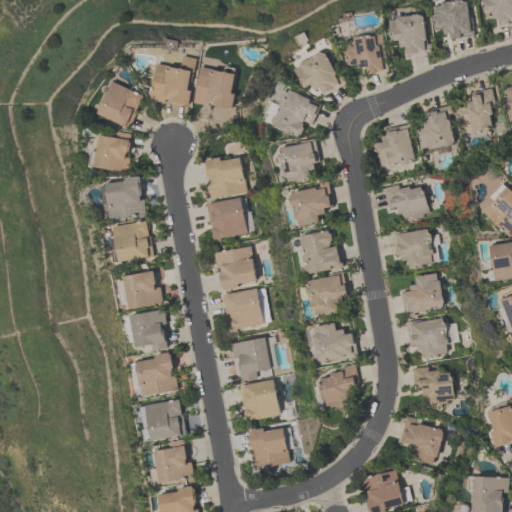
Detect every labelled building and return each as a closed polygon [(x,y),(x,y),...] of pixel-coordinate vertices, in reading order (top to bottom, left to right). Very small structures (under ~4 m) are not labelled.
[(468,0),(470,17),(472,16),(475,36),(451,39),(450,33),(445,33),(444,27),(435,28),(434,16),(436,16),(435,6),(443,6),(442,3),(456,1),(456,0),(461,0),(462,1),(468,0)] [(484,0),(511,0),(511,24),(500,26),(500,23),(502,23),(501,16),(494,16),(493,10),(486,11),(484,0)] [(432,52),(407,55),(406,46),(401,47),(400,40),(392,41),(390,20),(397,19),(397,17),(422,14),(422,16),(424,16),(424,21),(425,21),(427,44),(431,43),(432,52)] [(384,33),(390,70),(368,74),(366,66),(359,68),(358,64),(350,65),(350,64),(347,64),(345,51),(347,51),(346,46),(350,46),(349,37),(371,33),(372,35),(384,33)] [(295,69),(301,66),(300,63),(313,56),(314,55),(320,52),(321,52),(323,51),(324,53),(325,52),(337,74),(335,74),(338,80),(344,77),(347,83),(324,95),(320,88),(315,91),(311,84),(305,88),(295,69)] [(189,104),(186,104),(186,105),(172,103),(172,101),(170,101),(170,100),(166,99),(165,102),(150,99),(153,83),(153,79),(155,79),(158,63),(182,68),(184,56),(197,58),(189,104)] [(194,103),(197,86),(196,86),(197,83),(198,83),(201,67),(224,72),(225,67),(235,69),(234,73),(235,73),(235,75),(237,76),(235,85),(233,85),(231,93),(235,93),(232,108),(229,107),(228,109),(213,105),(213,103),(209,102),(208,106),(194,103)] [(130,126),(127,124),(126,126),(98,113),(102,104),(101,103),(103,99),(105,99),(113,81),(144,95),(137,110),(138,110),(130,126)] [(491,88),(495,104),(490,105),(492,114),(489,115),(492,125),(489,126),(489,128),(471,133),(470,132),(463,133),(460,120),(459,121),(456,108),(463,106),(462,102),(472,100),(471,92),(491,88)] [(321,104),(312,124),(304,120),(303,123),(304,123),(303,126),(304,128),(302,133),(299,134),(298,136),(272,124),(273,122),(272,120),(275,115),(276,115),(280,106),(278,105),(285,91),(288,92),(289,89),(321,104)] [(452,144),(451,144),(450,145),(445,147),(444,146),(429,149),(428,146),(420,148),(416,129),(424,127),(422,121),(429,119),(427,110),(450,105),(452,113),(448,114),(454,141),(452,142),(452,144)] [(415,159),(412,160),(410,163),(405,164),(402,163),(402,165),(390,168),(389,164),(380,166),(378,157),(377,157),(374,143),(382,141),(381,135),(386,134),(386,131),(397,129),(397,130),(407,128),(415,159)] [(122,171),(94,166),(94,165),(89,164),(92,150),(97,151),(100,134),(116,137),(117,131),(131,134),(130,141),(131,141),(130,151),(126,150),(122,171)] [(283,175),(278,154),(280,151),(280,148),(300,144),(300,141),(315,138),(320,162),(314,163),(315,169),(309,171),(311,179),(298,182),(297,180),(288,182),(286,174),(283,175)] [(206,160),(220,157),(220,161),(240,157),(247,191),(230,194),(230,195),(227,196),(227,195),(210,198),(207,183),(211,183),(210,179),(209,179),(208,176),(207,176),(205,164),(207,163),(206,160)] [(110,217),(107,194),(106,194),(106,190),(107,190),(106,183),(125,181),(125,177),(140,176),(142,195),(140,196),(140,199),(144,199),(145,214),(110,217)] [(332,206),(324,207),(324,213),(318,214),(319,222),(299,226),(298,218),(295,219),(292,203),(291,203),(290,194),(292,193),(292,191),(316,187),(316,189),(320,188),(319,182),(328,181),(332,206)] [(388,209),(383,188),(397,184),(398,188),(409,186),(409,189),(422,186),(429,213),(423,214),(423,217),(417,218),(417,220),(404,223),(404,221),(400,222),(396,207),(388,209)] [(484,210),(509,185),(511,187),(511,234),(511,235),(484,210)] [(214,238),(211,223),(209,223),(205,203),(241,196),(244,212),(243,212),(247,232),(214,238)] [(113,226),(146,220),(146,222),(148,222),(149,229),(147,229),(149,236),(150,236),(154,257),(146,258),(146,257),(119,262),(119,260),(113,261),(111,250),(117,249),(113,226)] [(409,268),(408,259),(402,260),(401,254),(395,255),(391,232),(406,230),(407,232),(427,228),(427,232),(430,234),(433,253),(429,253),(431,262),(421,264),(421,266),(409,268)] [(343,266),(306,273),(302,256),(304,255),(302,244),(300,244),(299,239),(300,238),(300,235),(328,230),(329,232),(331,234),(332,239),(331,242),(331,244),(329,244),(329,247),(338,245),(343,266)] [(491,244),(511,240),(511,277),(496,280),(491,244)] [(256,280),(237,284),(238,287),(223,290),(223,287),(221,288),(219,274),(220,273),(220,271),(221,271),(220,267),(219,268),(219,267),(216,267),(214,253),(230,250),(230,249),(233,248),(234,249),(250,246),(256,280)] [(162,301),(129,307),(124,276),(154,270),(156,284),(154,284),(155,288),(160,287),(162,301)] [(309,284),(308,281),(329,276),(329,274),(342,272),(347,295),(342,296),(343,302),(337,303),(339,312),(326,315),(325,313),(316,315),(314,306),(310,307),(307,292),(306,293),(305,288),(307,287),(309,284)] [(435,273),(436,281),(438,281),(441,296),(442,297),(443,302),(442,303),(443,307),(413,312),(414,316),(406,318),(401,293),(410,291),(409,286),(416,284),(415,276),(435,273)] [(222,294),(228,293),(228,294),(256,288),(263,323),(229,330),(222,294)] [(511,322),(503,299),(511,294),(511,322)] [(167,347),(148,351),(147,345),(136,347),(129,315),(164,308),(167,323),(161,324),(162,328),(164,328),(167,347)] [(406,322),(421,319),(421,322),(442,318),(443,321),(446,324),(449,344),(445,344),(447,353),(437,354),(437,356),(424,358),(423,356),(422,355),(421,351),(422,350),(416,351),(415,344),(410,345),(406,322)] [(348,356),(321,361),(319,360),(313,334),(316,334),(314,326),(335,322),(336,330),(344,329),(345,334),(354,332),(358,352),(356,353),(357,358),(349,360),(348,356)] [(242,381),(239,361),(240,361),(239,357),(234,358),(231,344),(264,338),(270,369),(255,372),(257,378),(242,381)] [(179,389),(143,396),(139,372),(134,373),(132,364),(137,363),(137,361),(156,358),(155,354),(169,352),(170,355),(171,354),(175,376),(176,375),(179,389)] [(356,363),(360,386),(351,388),(352,394),(350,395),(352,405),(338,408),(337,406),(331,407),(330,404),(325,405),(320,383),(322,383),(321,379),(332,376),(331,373),(339,372),(338,367),(356,363)] [(447,403),(441,403),(441,405),(428,406),(428,404),(426,404),(425,396),(422,396),(421,389),(414,389),(412,368),(428,367),(428,370),(439,370),(439,373),(450,372),(450,376),(452,379),(453,400),(447,400),(447,403)] [(239,385),(244,384),(244,385),(273,379),(280,414),(247,420),(244,405),(243,405),(239,385)] [(146,405),(179,399),(182,415),(183,414),(187,435),(181,436),(181,435),(145,441),(143,429),(150,428),(146,405)] [(511,440),(496,445),(492,431),(496,430),(490,411),(497,409),(496,408),(500,407),(500,408),(511,404),(511,440)] [(435,465),(411,458),(413,451),(406,448),(407,444),(399,442),(406,416),(415,418),(414,423),(441,429),(441,431),(442,431),(442,434),(443,435),(441,440),(440,441),(435,465)] [(282,428),(284,436),(285,435),(286,439),(285,440),(290,463),(254,471),(250,454),(253,454),(252,447),(251,448),(248,434),(250,434),(249,431),(263,429),(263,432),(282,428)] [(160,483),(154,451),(171,448),(170,442),(184,439),(187,458),(186,458),(187,463),(192,462),(195,477),(160,483)] [(369,511),(363,489),(364,478),(376,475),(375,474),(379,473),(379,474),(394,470),(400,492),(401,492),(402,496),(401,496),(403,503),(385,508),(386,511),(369,511)] [(469,476),(474,477),(474,476),(509,478),(508,492),(502,492),(502,496),(504,496),(503,511),(472,511),(473,490),(469,490),(469,476)] [(193,486),(193,489),(195,488),(197,502),(195,502),(195,505),(194,505),(195,510),(199,509),(199,511),(161,511),(159,494),(178,491),(178,488),(193,486)]
